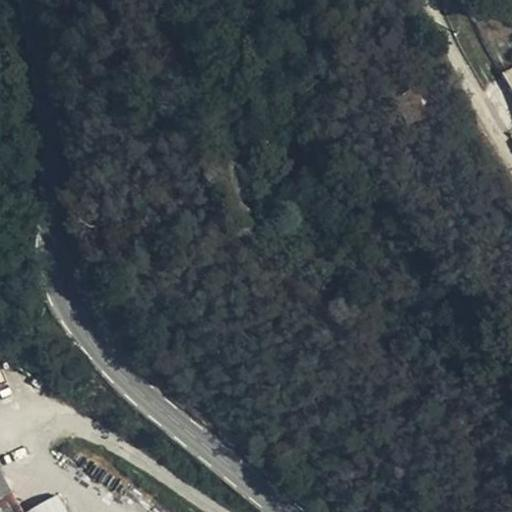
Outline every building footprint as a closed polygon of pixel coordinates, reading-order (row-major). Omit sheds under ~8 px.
[(511,68),(499,76),(511,98),(511,68)] [(438,84),(406,98),(418,125),(434,117),(427,102),(443,94),(438,84)] [(0,511),(0,503),(11,497),(0,477),(0,511)] [(22,511),(13,496),(11,497),(0,503),(0,511),(22,511)] [(62,511),(55,499),(34,511),(62,511)]
